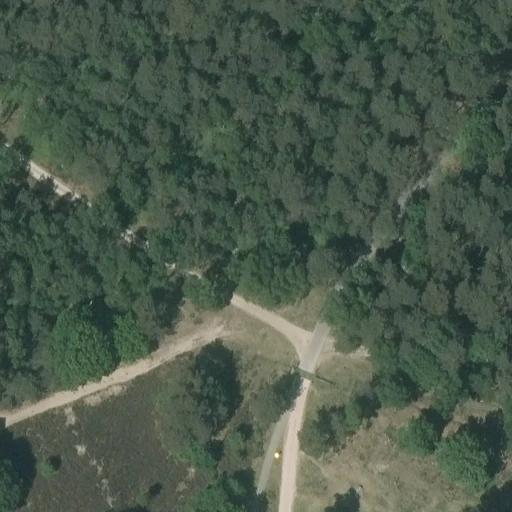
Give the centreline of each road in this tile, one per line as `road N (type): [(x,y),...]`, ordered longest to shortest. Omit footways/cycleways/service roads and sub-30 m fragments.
road 1 (track): [(314,346),(396,208),(511,84)]
road 2 (track): [(254,312),(0,149)]
road 3 (track): [(296,383),(286,511)]
